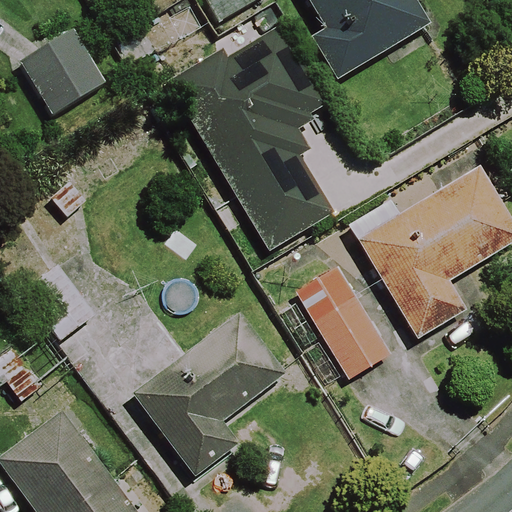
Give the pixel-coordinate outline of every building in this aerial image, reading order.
[(260,6),(257,0),(203,0),(189,8),(203,35),(260,6)] [(425,36),(404,0),(296,0),(317,36),(304,43),(331,90),(425,36)] [(303,181),(284,150),(313,133),(304,118),(316,110),(269,30),(165,92),(263,258),(327,221),(304,182),(303,181)] [(99,89),(65,39),(9,76),(43,126),(99,89)] [(511,248),(471,176),(399,216),(395,208),(346,236),(410,348),(458,320),(440,288),(511,248)] [(108,346),(56,270),(18,296),(70,372),(108,346)] [(385,363),(334,275),(291,301),(343,388),(385,363)] [(279,384),(237,323),(126,401),(186,488),(233,455),(215,429),(279,384)] [(38,390),(2,356),(0,357),(0,394),(18,411),(38,390)] [(126,511),(59,421),(0,465),(0,481),(22,511),(126,511)]
